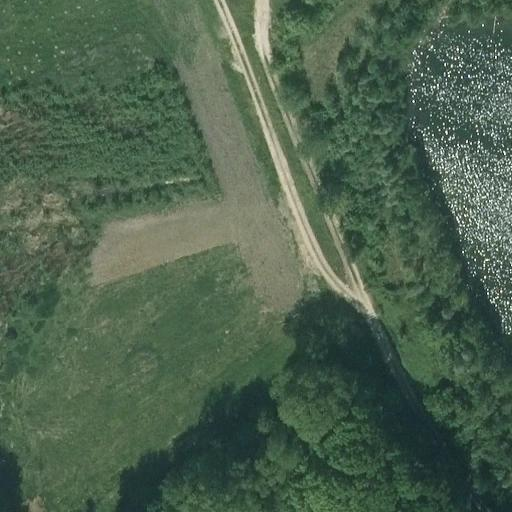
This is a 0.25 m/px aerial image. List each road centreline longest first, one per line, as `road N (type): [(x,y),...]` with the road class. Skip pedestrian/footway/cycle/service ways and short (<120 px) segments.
road 1 (track): [(487,511),(399,378),(359,296),(323,268),(214,0)]
road 2 (track): [(359,296),(263,49),(260,0)]
